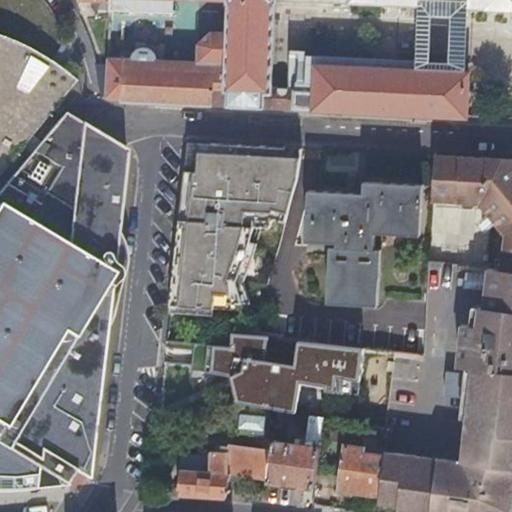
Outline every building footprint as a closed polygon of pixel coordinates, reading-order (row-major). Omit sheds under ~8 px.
[(108,9),(108,8),(108,0),(93,0),(93,4),(98,9),(108,9)] [(511,0),(108,0),(108,8),(129,9),(129,12),(133,12),(134,9),(149,10),(149,13),(152,13),(152,10),(169,11),(169,14),(172,14),(172,11),(175,11),(175,8),(172,7),(172,0),(229,0),(228,29),(212,28),(200,43),(199,60),(158,58),(156,53),(152,50),(148,48),(144,48),(140,49),(136,51),(133,57),(106,56),(105,63),(104,97),(465,116),(468,72),(315,63),(314,88),(269,86),(272,0),(273,0),(330,0),(511,7),(511,0)] [(0,169),(43,116),(62,93),(74,79),(40,55),(3,37),(0,35),(0,169)] [(89,476),(126,153),(106,139),(72,116),(62,109),(0,182),(0,490),(11,490),(15,489),(41,486),(69,482),(75,469),(89,476)] [(177,242),(169,304),(210,305),(210,298),(238,299),(232,278),(245,246),(251,222),(238,221),(239,215),(265,218),(266,214),(268,214),(283,219),(295,176),(300,146),(218,142),(218,148),(188,146),(184,177),(177,242)] [(511,156),(435,153),(431,199),(483,202),(491,197),(511,223),(511,227),(507,232),(503,269),(511,270),(511,156)] [(327,246),(325,301),(376,303),(378,254),(379,247),(373,247),(374,230),(419,232),(421,182),(362,178),(361,191),(349,190),(307,188),(305,239),(332,240),(332,246),(327,246)] [(511,270),(503,269),(486,267),(482,308),(477,308),(475,326),(461,325),(457,357),(456,367),(471,369),(462,441),(460,462),(383,452),(383,454),(378,495),(377,501),(397,504),(396,511),(507,511),(511,495),(511,270)] [(281,410),(295,412),(300,382),(324,386),(323,388),(327,390),(355,392),(362,346),(293,339),(291,365),(261,362),(264,334),(229,330),(229,343),(206,342),(204,368),(231,371),(254,375),(252,391),(231,388),(234,402),(275,409),(281,410)] [(414,379),(414,362),(395,362),(396,380),(414,379)] [(263,415),(238,412),(236,426),(262,429),(263,415)] [(302,437),(272,433),(267,479),(314,485),(323,417),(306,414),(302,437)] [(359,434),(385,439),(386,428),(360,423),(359,434)] [(182,453),(177,488),(177,487),(177,493),(225,496),(228,474),(267,479),(272,433),(256,431),(255,443),(222,441),(222,448),(212,447),(212,454),(182,453)] [(378,495),(383,454),(362,451),(362,446),(344,443),(339,490),(378,495)]
